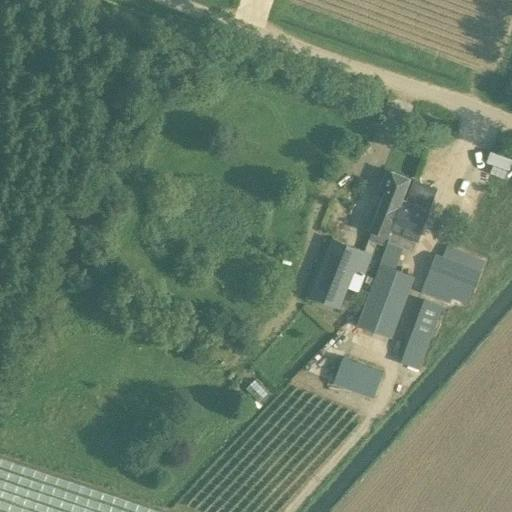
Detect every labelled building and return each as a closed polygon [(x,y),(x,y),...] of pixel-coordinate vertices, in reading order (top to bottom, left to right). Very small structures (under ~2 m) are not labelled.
[(386,247),(403,201),(402,201),(410,179),(386,171),(379,190),(386,193),(372,231),(371,231),(364,251),(331,239),(330,241),(326,239),(306,293),(310,294),(308,297),(340,310),(349,286),(359,290),(364,276),(376,243),(386,247)] [(386,247),(380,264),(356,327),(391,340),(415,278),(394,270),(403,248),(412,251),(416,242),(428,211),(422,209),(430,187),(414,181),(406,202),(403,201),(386,247)] [(450,305),(450,304),(464,309),(466,305),(468,305),(485,261),(446,245),(442,257),(435,255),(420,293),(450,305)] [(419,370),(443,307),(423,300),(400,364),(396,374),(414,381),(418,370),(419,370)] [(342,357),(332,385),(373,400),(383,373),(342,357)]
